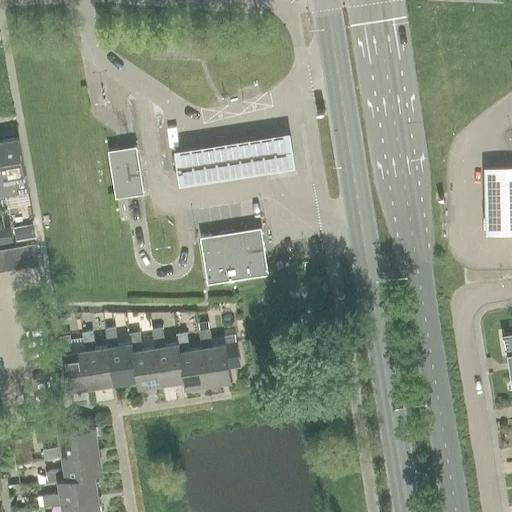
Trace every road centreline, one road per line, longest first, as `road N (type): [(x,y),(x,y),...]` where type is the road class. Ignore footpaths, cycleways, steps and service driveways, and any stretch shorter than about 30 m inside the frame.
road 1 (primary): [(334,34),(410,511)]
road 2 (primary): [(458,511),(391,102)]
road 3 (residential): [(495,511),(462,317),(482,293),(511,288)]
